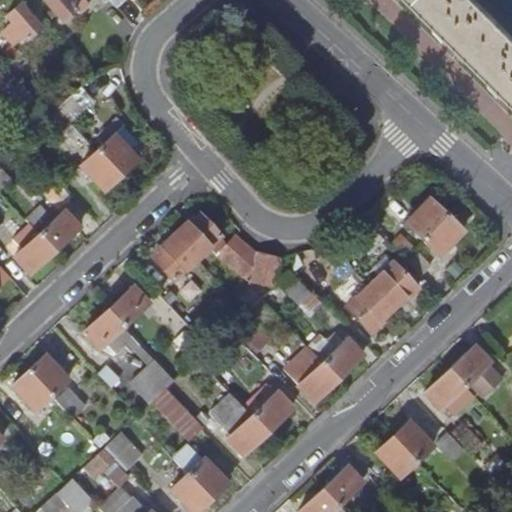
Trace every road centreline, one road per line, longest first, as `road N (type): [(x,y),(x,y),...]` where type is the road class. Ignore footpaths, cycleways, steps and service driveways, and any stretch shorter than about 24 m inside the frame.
road 1 (residential): [(238,511),(511,256)]
road 2 (residential): [(421,125),(339,207),(308,225),(260,219),(200,158)]
road 3 (residential): [(200,158),(0,345)]
road 4 (residential): [(200,158),(156,107),(146,78),(152,37),(194,0)]
road 5 (residential): [(286,0),(421,125)]
road 6 (residential): [(421,125),(511,204)]
